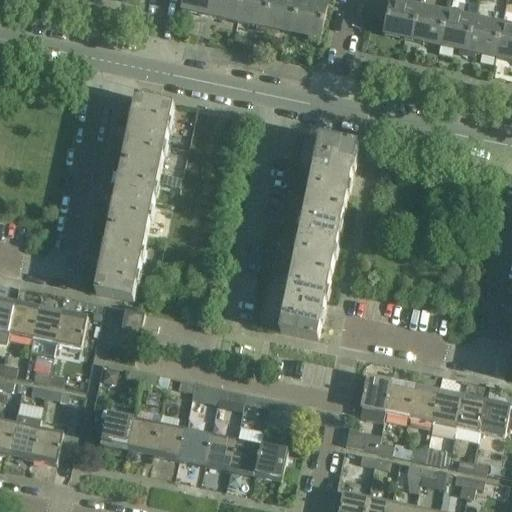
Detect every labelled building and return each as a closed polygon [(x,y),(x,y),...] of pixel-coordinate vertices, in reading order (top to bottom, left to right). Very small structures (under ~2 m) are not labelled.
[(211,20),(214,0),(185,0),(183,14),(211,20)] [(243,0),(214,0),(211,20),(238,26),(243,0)] [(243,0),(238,26),(266,32),(272,0),(243,0)] [(300,3),(286,0),(272,0),(266,32),(293,37),(300,3)] [(300,3),(293,37),(321,43),(328,9),(300,3)] [(413,44),(420,10),(392,4),(385,38),(413,44)] [(448,15),(420,10),(413,44),(440,50),(448,15)] [(475,21),(448,15),(440,50),(468,56),(475,21)] [(502,27),(475,21),(468,56),(495,61),(502,27)] [(511,65),(511,28),(502,27),(495,61),(511,65)] [(137,102),(123,167),(161,175),(164,161),(175,110),(137,102)] [(359,147),(321,139),(307,206),(345,214),(359,147)] [(123,167),(109,232),(148,240),(161,175),(123,167)] [(345,214),(307,206),(294,271),(332,279),(336,258),(345,214)] [(109,232),(96,298),(134,305),(148,240),(109,232)] [(332,279),(294,271),(280,336),(318,344),(332,279)] [(17,307),(0,303),(0,348),(8,350),(11,338),(17,307)] [(41,312),(17,307),(11,338),(34,343),(41,312)] [(64,317),(41,312),(34,343),(58,348),(64,317)] [(140,343),(145,318),(126,314),(121,339),(140,343)] [(64,317),(58,348),(82,353),(89,322),(64,317)] [(17,381),(20,371),(5,368),(3,378),(17,381)] [(37,375),(35,385),(49,388),(51,378),(37,375)] [(130,375),(128,384),(142,387),(144,378),(130,375)] [(64,391),(66,381),(51,378),(49,388),(64,391)] [(170,383),(144,378),(142,387),(157,390),(157,392),(168,394),(170,383)] [(385,417),(392,386),(368,381),(361,412),(385,417)] [(0,392),(14,395),(16,386),(2,383),(0,390),(0,392)] [(181,385),(179,395),(193,398),(195,388),(181,385)] [(416,391),(392,386),(385,417),(409,422),(416,391)] [(193,398),(219,403),(221,394),(195,388),(193,398)] [(34,390),(32,399),(46,402),(48,393),(34,390)] [(416,391),(409,422),(433,427),(439,396),(416,391)] [(61,405),(63,396),(48,393),(46,402),(61,405)] [(219,403),(244,408),(246,399),(221,394),(219,403)] [(433,427),(456,432),(463,401),(439,396),(433,427)] [(246,399),(244,408),(270,413),(272,404),(246,399)] [(456,432),(479,437),(486,406),(463,401),(456,432)] [(272,404),(270,413),(269,418),(302,425),(304,411),(272,404)] [(486,406),(479,437),(504,443),(511,411),(486,406)] [(129,455),(135,423),(108,417),(102,449),(129,455)] [(34,464),(40,433),(42,423),(19,418),(16,428),(10,459),(34,464)] [(163,419),(161,428),(154,460),(179,465),(186,434),(177,432),(179,422),(163,419)] [(129,455),(154,460),(161,428),(135,423),(129,455)] [(16,428),(0,424),(0,457),(10,459),(16,428)] [(40,433),(34,464),(58,469),(64,438),(40,433)] [(212,439),(186,434),(179,465),(205,471),(212,439)] [(237,444),(212,439),(205,471),(231,476),(237,444)] [(379,447),(377,457),(401,462),(404,448),(381,443),(380,447),(379,447)] [(231,476),(256,482),(263,450),(237,444),(231,476)] [(366,444),(364,454),(377,457),(379,447),(366,444)] [(404,448),(401,462),(425,466),(428,452),(427,452),(404,448)] [(263,450),(256,482),(282,487),(289,455),(263,450)] [(449,471),(452,457),(428,452),(425,466),(449,471)] [(363,459),(361,469),(374,471),(376,462),(363,459)] [(390,474),(392,465),(376,462),(374,471),(390,474)] [(460,464),(458,473),(472,476),(473,467),(460,464)] [(487,479),(489,470),(473,467),(472,476),(487,479)] [(410,469),(408,478),(422,481),(424,472),(410,469)] [(439,475),(424,472),(422,481),(437,485),(439,475)] [(443,476),(441,485),(446,486),(452,488),(454,478),(443,476)] [(462,490),(460,500),(466,502),(470,482),(457,479),(455,489),(462,490)] [(484,494),(486,485),(470,482),(466,502),(474,503),(476,493),(484,494)] [(365,511),(368,503),(343,498),(340,511),(365,511)] [(390,511),(391,508),(368,503),(365,511),(390,511)]
